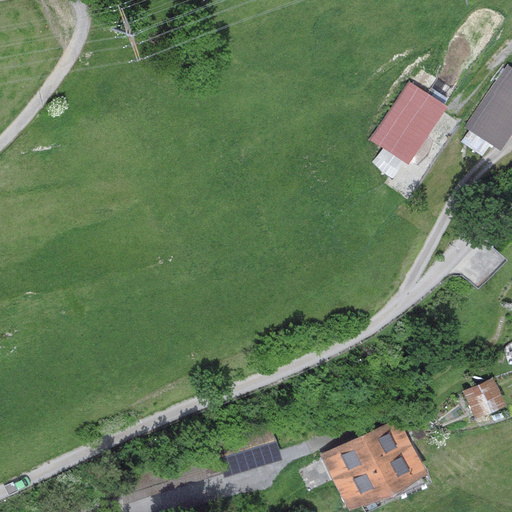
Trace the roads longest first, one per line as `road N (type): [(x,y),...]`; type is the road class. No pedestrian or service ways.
road 1 (residential): [(0,488),(195,398),(342,344),(449,262),(511,200)]
road 2 (track): [(78,0),(83,20),(74,51),(0,144)]
